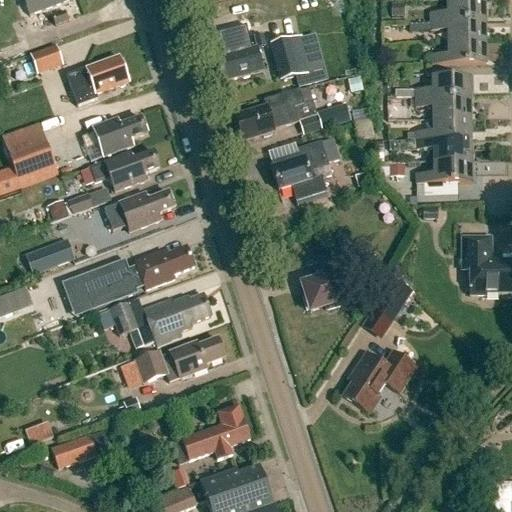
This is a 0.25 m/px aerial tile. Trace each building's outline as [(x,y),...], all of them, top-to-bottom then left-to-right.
[(70,0),(21,0),(28,17),(71,1),(70,0)] [(448,4),(448,18),(431,18),(431,26),(487,24),(486,3),(448,4)] [(52,19),(55,29),(68,24),(65,15),(52,19)] [(487,24),(431,26),(431,35),(449,34),(449,46),(487,45),(487,24)] [(261,54),(259,50),(264,48),(261,38),(253,41),(256,51),(215,62),(222,84),(240,79),(242,82),(248,80),(249,77),(262,73),(257,55),(261,54)] [(310,75),(301,40),(269,49),(278,84),(310,75)] [(450,59),(432,60),(432,68),(488,67),(487,45),(449,46),(450,59)] [(36,78),(63,68),(56,48),(29,57),(36,78)] [(97,101),(95,97),(127,85),(118,59),(84,71),(65,78),(76,109),(97,101)] [(432,95),(414,95),(414,103),(470,102),(470,80),(432,81),(432,95)] [(347,84),(350,95),(362,93),(360,81),(347,84)] [(316,118),(306,88),(262,102),(264,109),(234,118),(234,122),(233,124),(235,131),(238,133),(242,144),(259,138),(263,140),(270,138),(272,135),(274,134),(273,132),(297,124),(316,118)] [(470,102),(414,103),(414,115),(432,114),(432,124),(471,123),(470,102)] [(344,107),(316,117),(321,134),(350,125),(344,107)] [(130,142),(146,136),(140,119),(119,127),(117,122),(90,131),(92,137),(82,140),(90,163),(101,159),(101,161),(133,149),(130,142)] [(471,123),(432,124),(433,140),(415,140),(415,145),(471,144),(471,123)] [(0,196),(19,190),(57,176),(38,126),(1,140),(11,170),(0,174),(0,196)] [(300,161),(270,171),(277,193),(288,190),(294,209),(324,199),(318,179),(311,181),(308,172),(327,167),(320,144),(297,151),(300,161)] [(471,144),(415,145),(415,157),(434,157),(434,166),(471,165),(471,144)] [(142,176),(159,170),(153,154),(132,162),(129,156),(88,171),(94,188),(109,182),(114,195),(145,184),(142,176)] [(434,180),(416,180),(416,188),(471,187),(471,165),(434,166),(434,180)] [(144,197),(118,207),(128,235),(160,224),(157,217),(173,211),(167,195),(146,203),(144,197)] [(92,211),(87,197),(67,205),(72,218),(92,211)] [(69,223),(60,199),(45,204),(53,229),(69,223)] [(107,213),(94,217),(100,234),(113,229),(107,213)] [(30,279),(75,261),(66,239),(21,257),(30,279)] [(511,263),(491,264),(491,241),(462,241),(461,267),(469,267),(469,299),(486,299),(486,295),(498,295),(498,296),(511,296),(511,263)] [(172,278),(192,271),(185,250),(164,258),(163,254),(138,264),(134,252),(106,262),(112,279),(135,270),(144,293),(173,282),(172,278)] [(332,275),(321,278),(321,281),(301,287),(305,299),(301,300),(304,312),(309,311),(310,314),(324,310),(325,313),(342,308),(335,282),(361,275),(355,258),(329,265),(332,275)] [(393,280),(380,302),(391,309),(404,287),(393,280)] [(141,314),(147,328),(155,348),(179,339),(177,334),(187,330),(187,327),(209,318),(201,298),(187,303),(186,300),(171,306),(170,303),(141,314)] [(107,313),(117,339),(147,328),(141,314),(134,317),(129,304),(107,313)] [(218,345),(199,352),(198,347),(161,361),(160,358),(136,367),(144,389),(167,381),(170,388),(180,384),(180,385),(207,375),(205,370),(225,363),(218,345)] [(356,374),(350,384),(353,386),(343,400),(368,417),(379,401),(377,399),(384,388),(397,397),(416,370),(394,355),(385,368),(367,356),(355,373),(356,374)] [(237,409),(216,417),(220,429),(180,443),(187,464),(213,455),(216,464),(231,459),(228,451),(249,444),(237,409)] [(89,438),(50,452),(58,473),(97,459),(89,438)] [(489,454),(479,450),(473,457),(474,464),(480,472),(488,476),(496,470),(495,461),(489,454)] [(256,511),(270,507),(258,470),(201,489),(199,484),(177,494),(157,503),(160,511),(187,511),(205,505),(207,511),(256,511)] [(170,476),(175,492),(188,487),(183,472),(170,476)]
